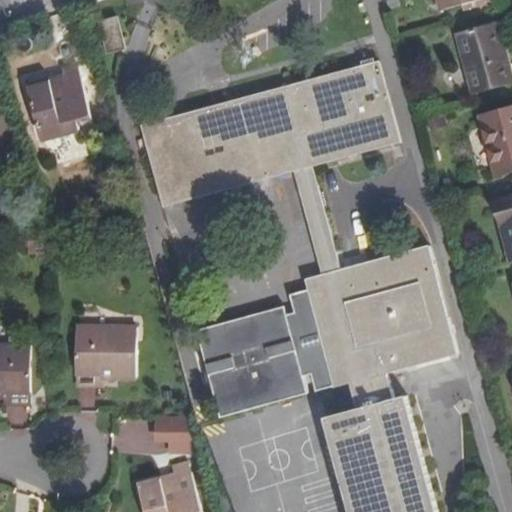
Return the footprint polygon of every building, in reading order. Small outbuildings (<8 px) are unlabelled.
[(438,0),(442,12),(486,0),(438,0)] [(119,19),(101,23),(109,55),(127,51),(119,19)] [(458,37),(474,94),(511,83),(511,81),(497,26),(458,37)] [(143,127),(165,208),(294,173),(322,276),(307,280),(335,389),(352,384),(359,410),(327,419),(352,511),(439,511),(408,396),(396,400),(389,374),(460,355),(431,247),(342,271),(313,168),(402,144),(380,63),(177,117),(143,127)] [(52,84),(29,90),(44,142),(81,132),(80,127),(94,123),(78,67),(64,71),(68,86),(53,90),(52,84)] [(511,111),(483,120),(498,176),(511,172),(511,111)] [(0,149),(21,144),(13,114),(0,118),(0,149)] [(511,198),(497,202),(511,260),(511,198)] [(50,236),(30,237),(31,251),(52,249),(50,236)] [(138,329),(78,328),(78,388),(103,388),(103,381),(139,381),(138,329)] [(33,349),(0,348),(0,398),(7,398),(7,407),(32,407),(33,349)] [(196,455),(197,420),(115,418),(114,453),(196,455)] [(161,480),(139,485),(146,511),(201,511),(189,464),(173,469),(178,486),(163,489),(161,480)]
